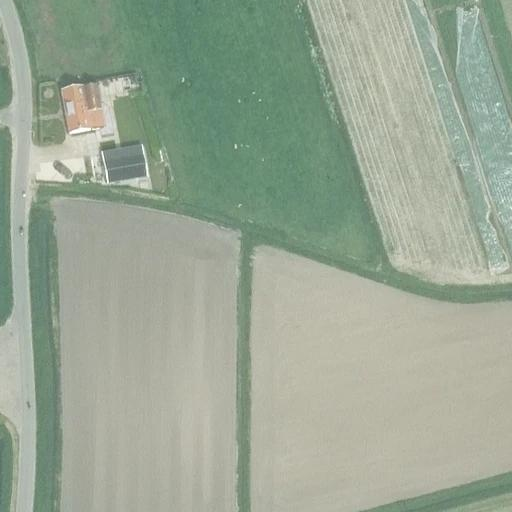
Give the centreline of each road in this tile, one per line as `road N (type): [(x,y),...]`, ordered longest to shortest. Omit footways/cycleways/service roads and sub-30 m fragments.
road 1 (unclassified): [(22,334),(22,79),(2,0)]
road 2 (unclassified): [(23,511),(22,334)]
